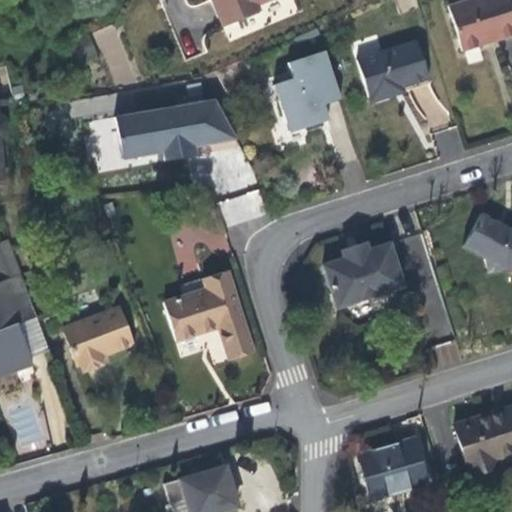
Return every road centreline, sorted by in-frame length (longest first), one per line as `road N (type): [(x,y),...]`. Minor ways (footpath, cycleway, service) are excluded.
road 1 (residential): [(511,160),(296,227),(262,267),(303,405)]
road 2 (residential): [(0,491),(303,405)]
road 3 (residential): [(311,428),(511,366)]
